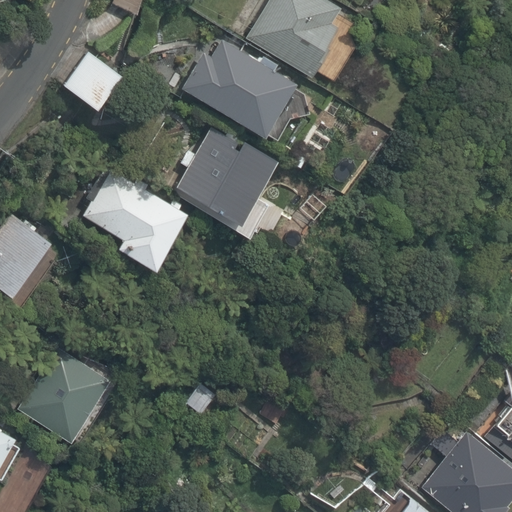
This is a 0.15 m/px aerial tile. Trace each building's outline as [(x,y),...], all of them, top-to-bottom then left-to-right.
[(334,7),(323,0),(264,0),(242,40),(306,81),(333,27),(324,23),(334,7)] [(290,84),(209,34),(180,90),(259,139),(290,84)] [(86,50),(64,85),(97,106),(119,74),(86,50)] [(274,159),(212,123),(175,186),(235,225),(274,159)] [(184,207),(108,161),(80,212),(120,235),(114,243),(149,266),(184,207)] [(77,217),(59,196),(42,211),(60,232),(77,217)] [(49,238),(9,209),(0,221),(0,291),(6,296),(49,238)] [(111,373),(61,343),(24,411),(71,440),(111,373)] [(511,387),(476,431),(511,460),(511,387)] [(0,459),(15,433),(0,425),(0,459)] [(511,487),(511,469),(461,428),(414,486),(445,511),(494,511),(502,504),(499,502),(511,487)] [(429,511),(402,491),(385,511),(429,511)]
